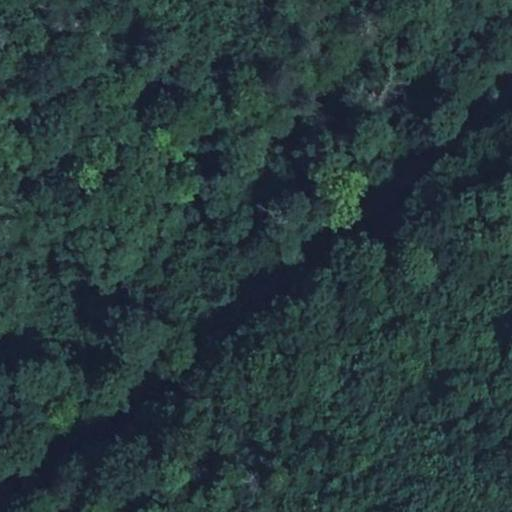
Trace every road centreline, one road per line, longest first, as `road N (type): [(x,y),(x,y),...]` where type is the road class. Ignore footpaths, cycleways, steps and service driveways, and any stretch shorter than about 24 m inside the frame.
road 1 (tertiary): [(0,500),(72,454),(511,98)]
road 2 (track): [(0,270),(184,190),(443,0)]
